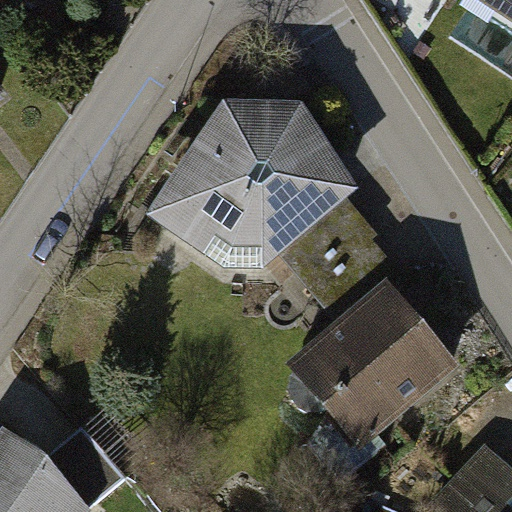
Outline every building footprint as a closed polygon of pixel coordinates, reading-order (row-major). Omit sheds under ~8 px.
[(465,0),(477,0),(511,24),(511,0),(445,0),(459,10),(465,0)] [(228,280),(268,280),(285,267),(346,214),(362,199),(307,116),(229,116),(153,230),(228,280)] [(393,298),(294,378),(360,460),(459,379),(393,298)] [(7,440),(0,451),(0,511),(86,511),(55,472),(7,440)] [(511,511),(511,475),(490,456),(440,511),(511,511)]
